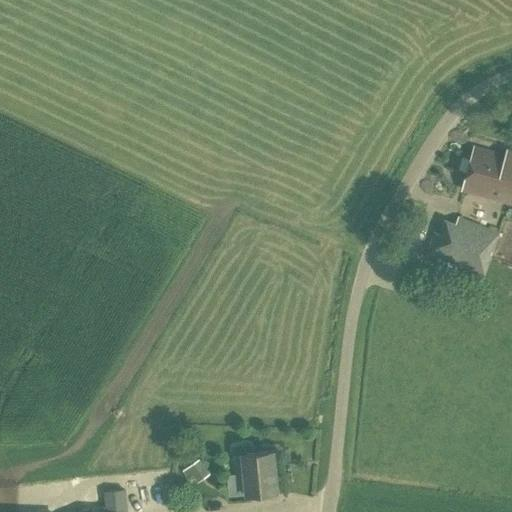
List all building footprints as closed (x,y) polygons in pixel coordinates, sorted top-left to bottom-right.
[(506,154),(475,146),(463,189),(511,202),(511,149),(508,148),(506,154)] [(500,232),(459,216),(455,223),(452,222),(442,249),(446,250),(444,258),(484,275),(500,232)] [(247,493),(278,490),(274,450),(243,453),(247,493)] [(198,482),(210,473),(199,458),(182,470),(190,481),(195,478),(198,482)] [(127,511),(127,509),(125,488),(104,491),(106,511),(103,511),(127,511)]
